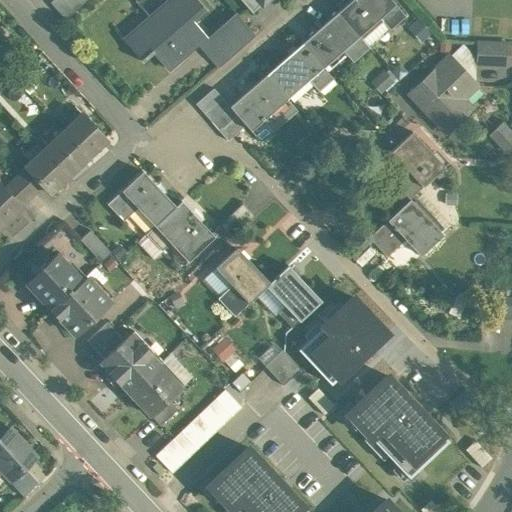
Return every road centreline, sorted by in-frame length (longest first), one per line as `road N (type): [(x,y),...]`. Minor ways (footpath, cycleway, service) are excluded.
road 1 (residential): [(142,138),(158,130),(246,155),(486,384),(511,396)]
road 2 (residential): [(0,265),(142,138)]
road 3 (residential): [(142,138),(23,0)]
road 4 (unknown): [(486,384),(358,511)]
road 5 (tertiary): [(0,352),(93,453)]
